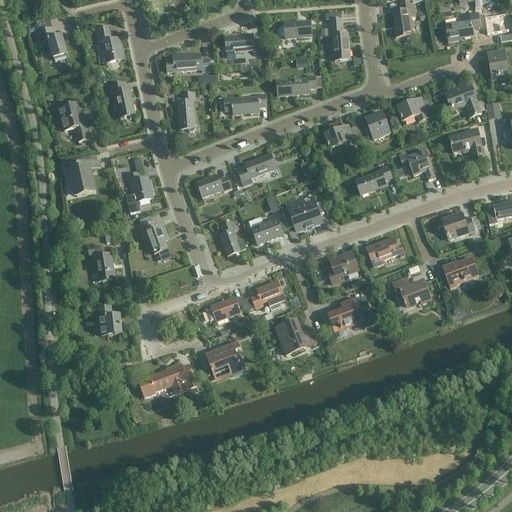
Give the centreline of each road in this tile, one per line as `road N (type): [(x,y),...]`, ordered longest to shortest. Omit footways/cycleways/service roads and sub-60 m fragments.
road 1 (unclassified): [(60,448),(39,162),(0,4)]
road 2 (residential): [(164,171),(376,90)]
road 3 (residential): [(197,342),(149,356),(144,316),(209,290)]
road 4 (residential): [(209,290),(164,171)]
road 5 (residential): [(294,258),(411,214)]
road 6 (residential): [(244,0),(235,16),(138,50)]
